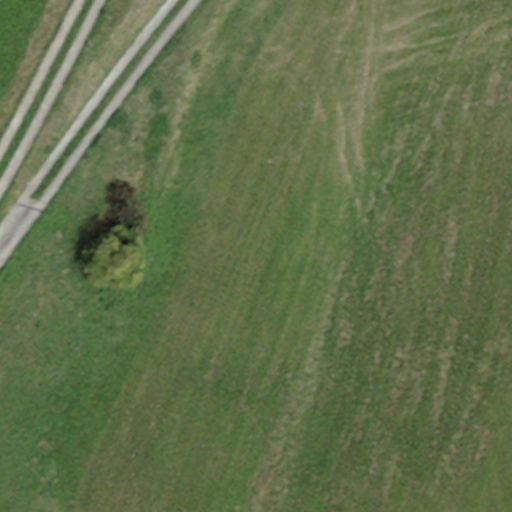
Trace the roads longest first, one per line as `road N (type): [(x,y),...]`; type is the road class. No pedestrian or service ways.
road 1 (track): [(201,0),(0,270)]
road 2 (track): [(97,0),(0,190)]
